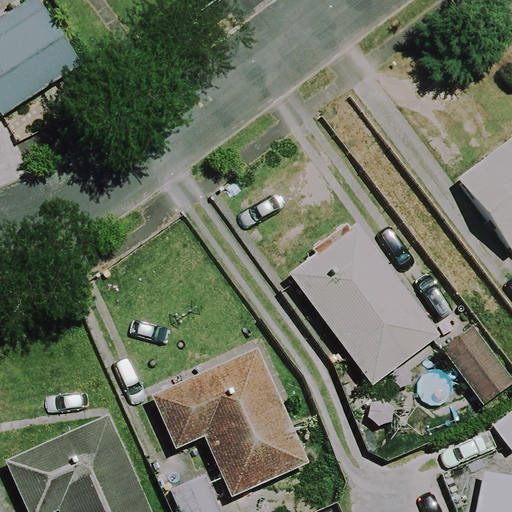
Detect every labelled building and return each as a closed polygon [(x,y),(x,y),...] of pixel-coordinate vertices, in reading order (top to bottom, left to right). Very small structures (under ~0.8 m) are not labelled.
[(0,118),(73,72),(31,7),(0,26),(0,118)] [(511,253),(511,143),(454,186),(506,258),(511,253)] [(0,191),(22,183),(10,153),(0,157),(0,191)] [(433,343),(351,234),(286,283),(367,392),(433,343)] [(511,387),(472,334),(438,358),(478,412),(511,387)] [(301,470),(252,356),(147,402),(170,455),(199,442),(225,503),(301,470)] [(139,511),(101,423),(0,466),(0,467),(19,511),(139,511)] [(212,511),(198,479),(164,493),(172,511),(212,511)] [(511,511),(511,485),(479,480),(473,511),(511,511)]
